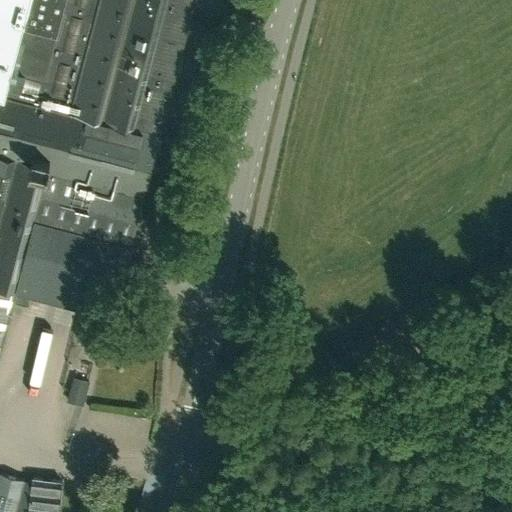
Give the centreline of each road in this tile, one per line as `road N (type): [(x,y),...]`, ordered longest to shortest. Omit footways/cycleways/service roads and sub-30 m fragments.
road 1 (tertiary): [(169,511),(287,0)]
road 2 (track): [(511,413),(388,367)]
